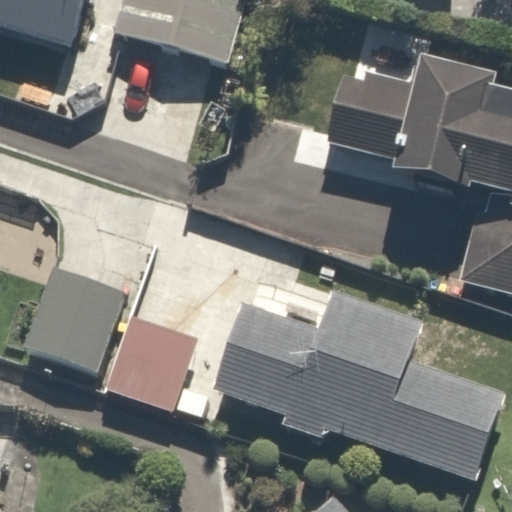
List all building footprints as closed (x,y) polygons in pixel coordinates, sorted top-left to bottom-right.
[(0,0),(0,39),(60,55),(74,0),(0,0)] [(218,69),(234,0),(121,0),(111,44),(218,69)] [(387,202),(471,214),(459,292),(511,300),(511,116),(487,113),(492,82),(412,70),(408,101),(331,89),(320,164),(391,175),(387,202)] [(121,306),(52,274),(15,354),(85,385),(121,306)] [(415,379),(428,343),(325,308),(313,345),(241,321),(213,405),(475,494),(503,409),(415,379)] [(195,349),(129,325),(103,398),(169,421),(195,349)]
